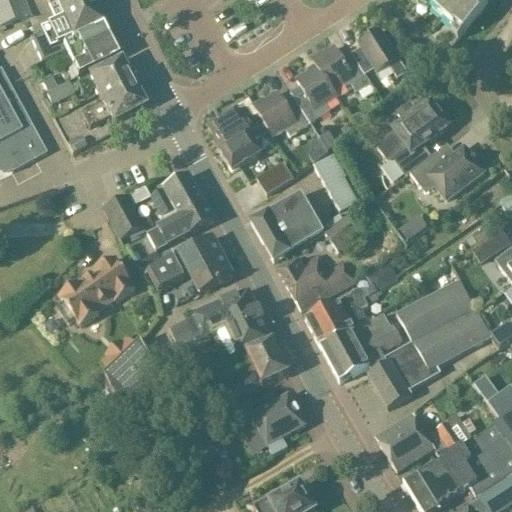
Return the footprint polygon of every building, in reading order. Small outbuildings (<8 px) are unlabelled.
[(0,0),(0,31),(31,21),(23,0),(0,0)] [(69,38),(60,42),(55,30),(30,41),(41,66),(65,55),(73,73),(86,64),(85,61),(90,59),(85,51),(106,38),(102,29),(88,0),(46,0),(60,33),(66,31),(69,38)] [(419,0),(431,9),(430,10),(454,31),(455,30),(464,37),(489,6),(480,0),(419,0)] [(361,52),(352,58),(370,88),(371,87),(365,79),(374,73),(377,77),(390,70),(398,82),(407,76),(399,64),(380,34),(358,48),(361,52)] [(118,61),(106,38),(85,51),(90,59),(85,61),(86,64),(73,73),(77,80),(118,61)] [(352,58),(342,64),(334,51),(321,59),(320,57),(311,63),(316,69),(333,94),(344,87),(346,91),(351,88),(357,97),(370,88),(352,58)] [(120,64),(88,81),(76,87),(82,99),(94,93),(98,101),(100,104),(132,87),(120,64)] [(296,84),(301,91),(290,97),(310,129),(331,116),(326,108),(337,101),(333,94),(316,69),(308,74),(310,76),(296,84)] [(10,173),(12,176),(46,158),(10,91),(0,73),(0,172),(0,173),(7,175),(10,173)] [(47,96),(65,87),(59,75),(41,84),(47,96)] [(65,87),(47,96),(45,97),(51,110),(74,98),(68,85),(65,87)] [(100,104),(101,106),(80,117),(88,132),(109,122),(112,128),(144,111),(132,87),(100,104)] [(290,97),(281,103),(277,97),(254,111),(258,117),(264,126),(269,134),(273,142),(286,134),(290,141),(310,129),(290,97)] [(395,139),(385,147),(377,153),(389,170),(394,166),(406,180),(409,178),(428,163),(430,161),(422,151),(448,130),(446,127),(450,124),(449,119),(447,116),(443,115),(439,118),(430,106),(416,117),(410,109),(397,119),(404,127),(392,136),(395,139)] [(264,126),(258,117),(248,124),(246,120),(243,121),(236,111),(208,129),(222,152),(264,126)] [(264,126),(222,152),(218,155),(231,177),(259,159),(261,158),(253,144),(269,134),(264,126)] [(338,151),(329,136),(306,150),(315,165),(338,151)] [(86,150),(81,140),(66,148),(71,158),(86,150)] [(436,173),(428,163),(409,178),(418,189),(428,181),(446,205),(484,176),(464,151),(436,173)] [(358,206),(335,157),(314,170),(339,215),(358,206)] [(286,165),(258,181),(268,199),(296,183),(286,165)] [(164,193),(164,194),(152,201),(165,225),(204,205),(189,179),(164,193)] [(511,196),(500,204),(511,222),(511,196)] [(251,227),(274,267),(325,237),(302,198),(251,227)] [(103,213),(121,245),(145,232),(128,200),(103,213)] [(166,227),(158,232),(147,238),(157,255),(168,249),(168,250),(214,225),(204,205),(165,225),(166,227)] [(343,224),(332,234),(325,239),(339,257),(366,236),(352,217),(343,224)] [(419,218),(400,234),(409,244),(428,229),(419,218)] [(511,248),(504,236),(473,257),(481,268),(511,248)] [(213,241),(179,260),(147,276),(158,297),(190,280),(200,299),(234,281),(213,241)] [(299,265),(279,276),(301,316),(355,285),(345,267),(328,276),(319,259),(301,269),(299,265)] [(511,259),(498,270),(511,287),(511,259)] [(64,308),(57,313),(68,329),(76,323),(81,331),(136,293),(114,262),(59,301),(64,308)] [(385,363),(388,367),(367,379),(388,414),(412,400),(410,395),(441,377),(438,372),(493,340),(459,283),(397,319),(413,347),(385,363)] [(337,306),(337,307),(305,324),(312,337),(366,307),(364,301),(369,298),(367,294),(359,292),(352,296),(351,299),(337,306)] [(194,320),(195,322),(170,334),(179,353),(204,341),(205,342),(216,336),(228,361),(236,357),(238,360),(246,356),(273,343),(249,294),(194,320)] [(366,307),(312,337),(320,352),(350,335),(353,334),(353,332),(368,325),(362,313),(368,310),(366,307)] [(350,336),(350,335),(320,352),(339,387),(369,371),(367,366),(403,346),(393,328),(367,342),(361,330),(350,336)] [(511,328),(499,336),(511,356),(511,355),(511,328)] [(108,377),(134,352),(127,341),(121,346),(120,345),(106,360),(107,361),(101,366),(108,377)] [(273,343),(246,356),(248,360),(202,382),(216,410),(214,411),(220,423),(237,415),(232,405),(289,378),(273,343)] [(162,392),(176,386),(166,370),(156,375),(141,345),(134,352),(108,377),(106,379),(121,412),(162,392)] [(490,408),(500,422),(511,413),(511,392),(490,408)] [(288,452),(283,444),(306,431),(288,399),(249,421),(267,452),(268,452),(274,461),(288,452)] [(511,413),(500,422),(500,423),(511,440),(511,413)] [(434,455),(434,454),(422,436),(413,421),(376,444),(398,478),(434,455)] [(440,463),(441,466),(404,488),(418,511),(438,511),(469,492),(475,501),(511,475),(511,447),(506,439),(504,440),(496,426),(440,463)] [(448,426),(436,433),(449,454),(461,446),(448,426)] [(194,470),(183,451),(167,460),(179,481),(180,480),(186,491),(200,483),(193,471),(194,470)] [(313,511),(300,489),(283,499),(280,494),(268,502),(269,503),(254,511),(313,511)]
